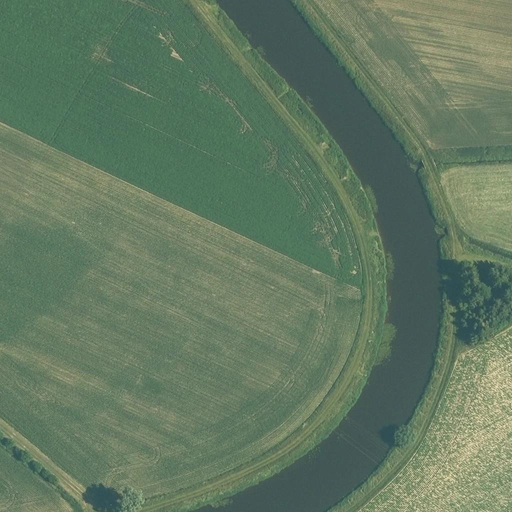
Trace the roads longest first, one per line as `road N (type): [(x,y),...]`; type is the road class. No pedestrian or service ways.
road 1 (track): [(147,511),(237,474),(301,435),(335,399),(359,352),(365,309),(366,267),(347,209),(316,157),(189,0)]
road 2 (track): [(0,417),(98,506)]
